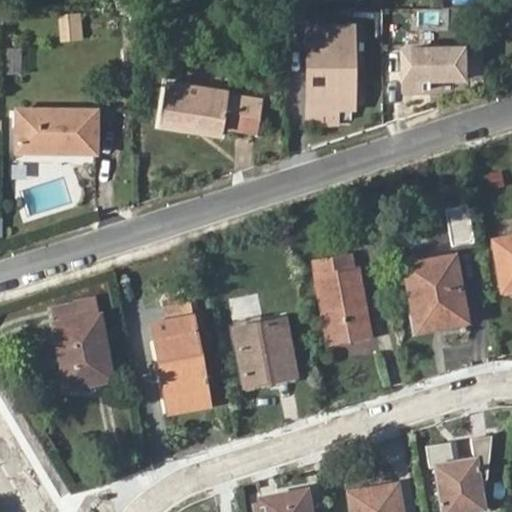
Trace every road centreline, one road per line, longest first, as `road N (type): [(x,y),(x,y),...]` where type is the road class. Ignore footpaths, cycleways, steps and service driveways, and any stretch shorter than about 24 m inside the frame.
road 1 (residential): [(511,114),(0,279)]
road 2 (residential): [(511,384),(182,482),(140,511)]
